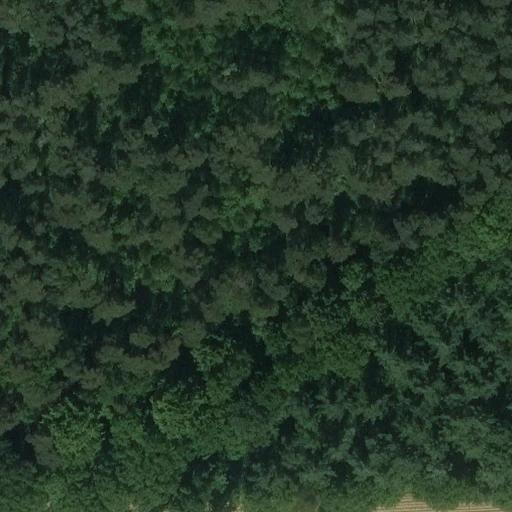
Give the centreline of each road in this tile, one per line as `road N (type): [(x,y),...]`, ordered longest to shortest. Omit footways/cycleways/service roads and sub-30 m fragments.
road 1 (track): [(11,511),(511,215)]
road 2 (track): [(504,219),(463,0)]
